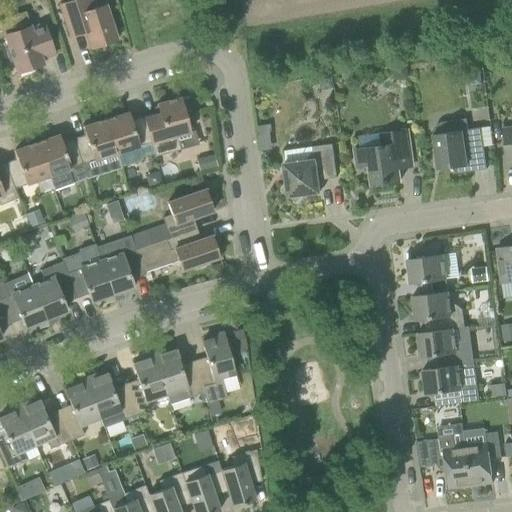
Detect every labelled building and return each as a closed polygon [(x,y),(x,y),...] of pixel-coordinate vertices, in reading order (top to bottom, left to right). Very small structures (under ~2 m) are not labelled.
[(93,9),(90,0),(76,0),(59,5),(70,38),(85,32),(90,49),(117,40),(106,5),(93,9)] [(0,20),(0,37),(5,36),(9,48),(6,49),(10,62),(13,61),(18,73),(44,64),(42,60),(55,55),(44,24),(31,28),(31,27),(16,32),(11,17),(0,20)] [(158,106),(158,108),(155,109),(156,115),(145,118),(145,117),(143,117),(151,143),(154,154),(155,154),(156,155),(180,149),(177,136),(190,133),(185,115),(190,114),(186,99),(188,98),(187,96),(156,104),(157,106),(158,106)] [(106,120),(117,154),(121,167),(140,162),(142,156),(139,147),(151,143),(143,117),(143,119),(131,122),(129,115),(130,114),(129,112),(106,120)] [(467,119),(443,122),(440,124),(436,127),(435,130),(434,133),(438,169),(453,167),(453,169),(454,170),(455,171),(456,172),(457,173),(458,173),(460,173),(487,169),(482,128),(469,130),(467,119)] [(117,154),(106,120),(83,127),(83,129),(84,129),(87,136),(74,140),(82,164),(117,154)] [(256,128),(257,140),(269,138),(268,126),(256,128)] [(356,150),(358,167),(371,165),(373,186),(401,182),(399,169),(413,167),(408,130),(382,134),(384,146),(356,150)] [(60,135),(37,143),(49,177),(82,164),(74,140),(62,145),(59,137),(60,137),(60,135)] [(37,143),(14,151),(15,153),(16,153),(18,160),(6,165),(15,188),(49,177),(37,143)] [(319,181),(338,178),(333,144),(313,147),(314,152),(307,161),(285,164),(287,184),(282,192),(297,203),(302,195),(321,192),(319,181)] [(200,169),(215,166),(213,154),(197,157),(200,169)] [(0,204),(18,198),(15,188),(6,165),(0,167),(0,204)] [(187,232),(196,229),(193,218),(213,211),(206,189),(167,202),(171,214),(163,217),(170,238),(187,232)] [(44,222),(39,209),(26,214),(30,227),(44,222)] [(94,227),(98,242),(110,239),(106,224),(94,227)] [(151,244),(146,230),(130,236),(136,250),(151,244)] [(191,243),(187,232),(170,238),(151,244),(136,250),(143,272),(178,260),(181,271),(195,266),(196,268),(207,265),(206,262),(220,257),(212,235),(191,243)] [(144,275),(143,272),(136,250),(130,236),(96,247),(114,300),(122,298),(120,292),(134,287),(131,279),(144,275)] [(106,303),(114,300),(96,247),(95,244),(79,249),(79,253),(61,259),(62,262),(76,298),(88,294),(91,302),(104,297),(106,303)] [(511,245),(497,248),(503,284),(511,282),(511,245)] [(421,282),(423,295),(423,296),(449,292),(444,255),(426,258),(425,253),(410,255),(409,253),(407,253),(412,285),(414,284),(413,284),(421,282)] [(54,316),(67,311),(64,303),(76,298),(62,262),(41,270),(45,281),(33,286),(48,325),(56,321),(54,316)] [(40,328),(48,325),(33,286),(8,296),(2,282),(0,283),(0,299),(0,300),(7,317),(19,312),(25,328),(38,322),(40,328)] [(451,304),(449,292),(423,296),(423,295),(415,296),(413,296),(417,321),(419,321),(419,320),(426,319),(428,332),(428,333),(454,329),(466,327),(464,310),(455,303),(451,304)] [(459,366),(454,329),(428,333),(428,332),(420,333),(420,332),(418,333),(422,358),(424,358),(424,357),(431,356),(433,369),(433,370),(459,366)] [(229,353),(226,343),(224,332),(209,336),(210,339),(202,341),(206,357),(193,361),(203,393),(206,404),(227,398),(221,378),(235,374),(229,353)] [(238,351),(247,349),(245,337),(235,340),(238,351)] [(167,349),(153,353),(167,395),(178,391),(181,400),(203,393),(193,361),(181,365),(176,349),(168,352),(167,349)] [(146,402),(167,395),(153,353),(139,358),(140,361),(133,363),(138,379),(125,384),(137,415),(149,410),(146,402)] [(474,364),(459,366),(433,370),(433,369),(425,370),(425,369),(423,370),(427,395),(429,395),(429,394),(436,393),(438,406),(479,401),(474,364)] [(99,373),(85,378),(100,419),(120,411),(124,420),(137,415),(125,384),(113,389),(107,373),(100,375),(99,373)] [(58,410),(71,440),(84,435),(80,427),(100,419),(85,378),(71,383),(72,386),(65,389),(71,405),(58,410)] [(31,400),(17,406),(35,446),(46,441),(49,449),(71,440),(58,410),(46,415),(39,400),(32,403),(31,400)] [(24,451),(35,446),(17,406),(3,412),(5,415),(0,417),(0,423),(5,434),(0,435),(0,454),(7,469),(28,459),(24,451)] [(216,442),(253,431),(249,416),(212,427),(216,442)] [(206,429),(193,433),(198,450),(211,446),(206,429)] [(488,443),(466,446),(472,486),(494,483),(491,459),(502,458),(499,432),(486,434),(488,443)] [(417,442),(421,467),(446,464),(449,489),(472,486),(466,446),(455,447),(454,441),(449,438),(430,440),(417,442)] [(155,460),(172,458),(171,444),(154,446),(155,460)] [(220,470),(225,486),(232,507),(255,500),(248,479),(260,476),(256,449),(231,457),(234,466),(220,470)] [(99,465),(94,454),(82,460),(86,471),(99,465)] [(212,490),(225,486),(220,470),(218,461),(195,468),(198,477),(184,482),(189,498),(194,511),(216,511),(219,511),(212,490)] [(53,485),(74,477),(69,463),(47,471),(53,485)] [(189,498),(184,482),(181,472),(158,481),(162,489),(148,494),(154,510),(154,511),(180,511),(177,502),(189,498)] [(45,491),(39,478),(16,488),(21,501),(45,491)] [(149,511),(154,510),(148,494),(145,485),(122,494),(126,503),(112,508),(113,511),(149,511)] [(113,511),(112,508),(109,499),(87,509),(87,511),(113,511)]
